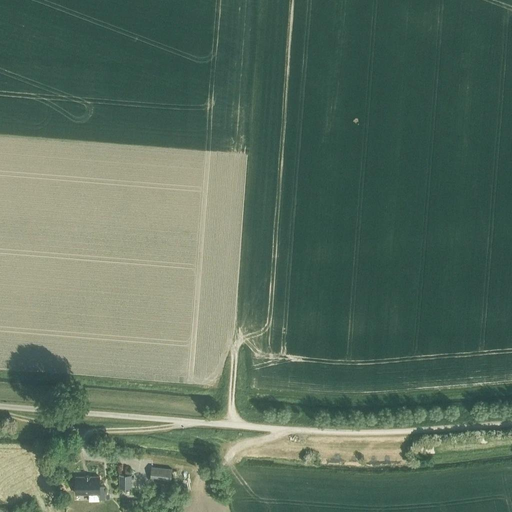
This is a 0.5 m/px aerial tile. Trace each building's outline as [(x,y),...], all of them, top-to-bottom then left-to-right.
[(149,481),(170,483),(171,469),(151,467),(149,481)] [(119,475),(119,488),(131,488),(132,484),(131,475),(119,475)] [(85,476),(85,477),(75,477),(75,493),(99,493),(99,499),(106,499),(105,487),(99,487),(99,476),(90,477),(90,476),(85,476)] [(162,483),(160,495),(172,497),(174,484),(162,483)] [(135,511),(136,509),(124,508),(125,500),(112,498),(110,511),(135,511)]
